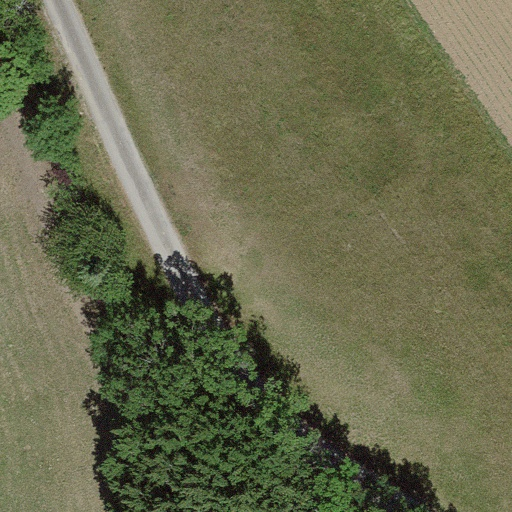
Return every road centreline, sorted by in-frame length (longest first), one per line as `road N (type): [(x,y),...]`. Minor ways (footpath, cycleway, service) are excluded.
road 1 (residential): [(274,414),(189,292),(58,0)]
road 2 (residential): [(274,414),(404,511)]
